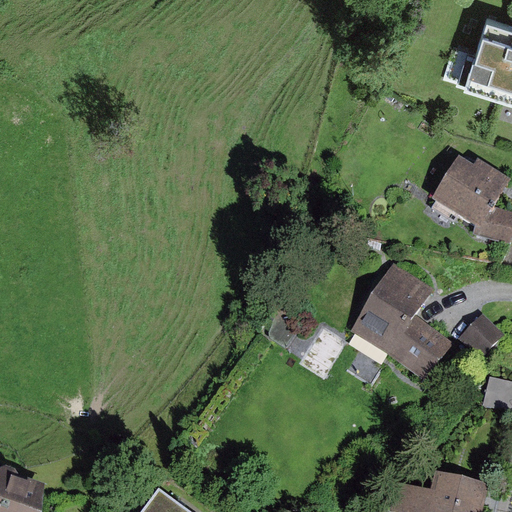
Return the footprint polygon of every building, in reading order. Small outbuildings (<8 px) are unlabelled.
[(511,23),(495,18),(474,89),(511,99),(511,23)] [(509,178),(461,150),(431,201),(478,229),(490,207),(509,178)] [(511,235),(511,212),(490,207),(478,229),(476,236),(509,243),(511,235)] [(438,296),(392,276),(358,337),(399,361),(431,389),(459,352),(425,323),(438,296)] [(511,342),(511,341),(488,321),(466,345),(491,366),(511,342)] [(511,382),(490,377),(483,408),(511,413),(511,382)] [(1,471),(0,471),(0,511),(52,511),(59,498),(25,487),(27,479),(1,471)] [(490,511),(497,492),(444,476),(436,500),(401,489),(394,511),(490,511)] [(186,511),(167,497),(155,511),(186,511)]
